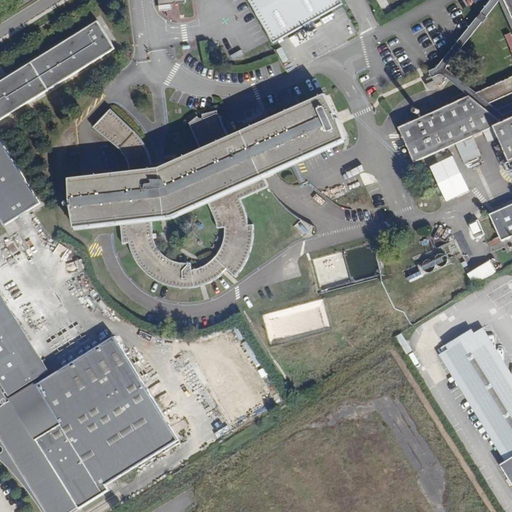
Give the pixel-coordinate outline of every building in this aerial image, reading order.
[(249,0),(275,47),(344,7),(339,0),(249,0)] [(511,0),(508,0),(511,8),(511,119),(504,123),(470,95),(399,126),(415,162),(456,144),(486,131),(495,127),(497,131),(510,161),(511,160),(511,0)] [(0,120),(115,49),(98,21),(65,42),(0,81),(0,120)] [(0,81),(65,42),(63,39),(8,74),(4,76),(0,77),(0,81)] [(511,104),(511,76),(476,92),(499,110),(511,104)] [(269,187),(262,173),(330,142),(327,137),(342,130),(330,105),(316,111),(313,106),(231,142),(218,111),(202,115),(203,118),(200,119),(198,117),(189,123),(202,154),(160,172),(156,173),(156,170),(155,167),(153,162),(152,158),(150,153),(148,148),(146,143),(143,138),(140,135),(138,131),(134,126),(131,123),(127,120),(124,117),(119,113),(116,111),(111,109),(93,127),(98,129),(101,132),(106,135),(109,138),(111,140),(114,144),(117,147),(121,153),(124,157),(126,162),(128,168),(130,172),(131,176),(70,184),(75,225),(125,219),(129,246),(130,250),(131,256),(133,261),(136,265),(139,269),(143,274),(146,276),(150,279),(154,282),(158,284),(162,286),(166,287),(173,288),(179,289),(185,290),(191,290),(197,288),(201,287),(207,285),(214,282),(218,279),(222,276),(225,273),(228,270),(236,278),(238,276),(241,272),(244,268),(246,266),(248,261),(250,257),(251,254),(253,250),(254,245),(255,241),(255,237),(255,234),(255,232),(255,228),(254,225),(249,225),(249,223),(249,220),(248,216),(246,212),(245,209),(244,205),(241,200),(269,187)] [(495,127),(486,131),(488,135),(497,131),(495,127)] [(473,137),(456,144),(462,156),(478,148),(473,137)] [(0,216),(5,225),(40,204),(0,139),(0,216)] [(445,201),(469,191),(454,155),(430,165),(445,201)] [(511,237),(511,219),(495,227),(502,242),(511,237)] [(429,244),(426,237),(421,238),(423,246),(429,244)] [(507,252),(511,249),(511,237),(502,242),(507,252)] [(436,264),(437,265),(439,266),(441,267),(442,267),(444,267),(445,266),(447,265),(448,264),(448,262),(449,260),(448,258),(447,257),(446,256),(445,255),(443,254),(442,254),(440,254),(439,255),(438,256),(437,256),(437,258),(436,259),(436,260),(436,262),(436,264)] [(436,264),(436,263),(435,261),(433,261),(432,260),(430,259),(429,260),(428,260),(426,261),(424,262),(424,263),(424,265),(423,266),(424,268),(424,269),(425,270),(426,271),(428,272),(429,272),(431,272),(432,272),(433,271),(435,270),(436,269),(436,268),(437,266),(436,264)] [(474,285),(496,272),(489,260),(467,274),(474,285)] [(410,281),(422,277),(421,272),(408,276),(410,281)] [(12,401),(7,393),(44,371),(0,299),(0,440),(44,511),(72,511),(79,508),(80,509),(111,490),(107,485),(179,440),(115,336),(12,401)] [(511,483),(511,387),(479,331),(446,351),(510,459),(501,465),(511,483)] [(414,364),(423,358),(419,350),(409,356),(414,364)] [(44,511),(0,440),(0,459),(15,475),(24,486),(28,491),(34,499),(42,511),(75,511),(80,509),(79,508),(72,511),(44,511)]
